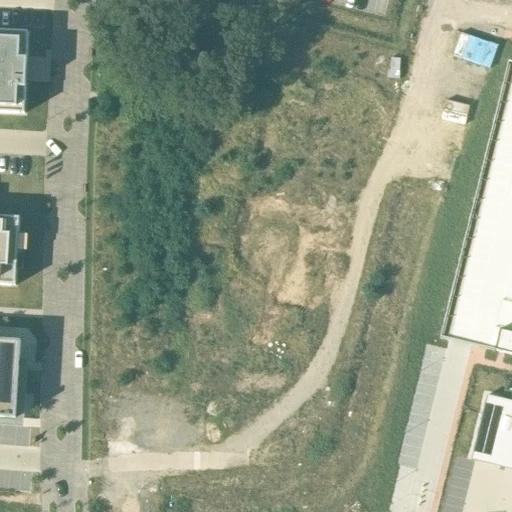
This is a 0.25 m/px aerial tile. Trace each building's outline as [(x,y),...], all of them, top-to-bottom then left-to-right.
[(0,113),(25,114),(29,33),(0,31),(0,113)] [(511,64),(509,64),(440,343),(463,348),(511,360),(511,64)] [(0,285),(17,286),(21,217),(0,215),(0,285)] [(28,335),(0,333),(0,419),(23,421),(28,335)] [(511,402),(486,396),(471,460),(511,469),(511,402)]
